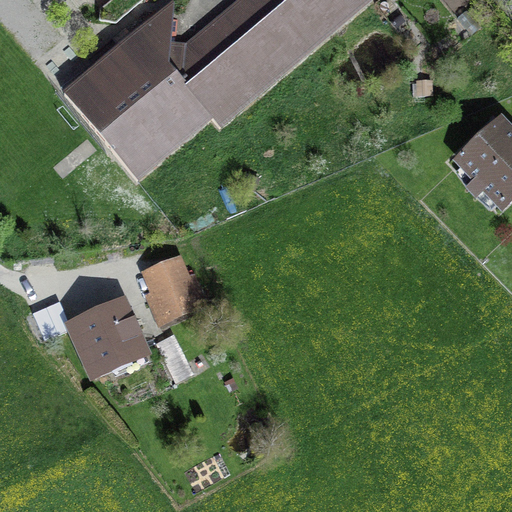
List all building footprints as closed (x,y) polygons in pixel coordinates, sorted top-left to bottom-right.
[(255,0),(188,56),(170,54),(171,32),(165,32),(167,12),(166,10),(159,17),(154,11),(91,64),(96,70),(64,96),(137,182),(211,120),(219,130),(373,0),(255,0)] [(110,0),(111,1),(100,10),(99,21),(116,23),(142,0),(110,0)] [(511,198),(511,138),(500,125),(461,162),(478,180),(467,190),(476,199),(486,189),(503,207),(511,198)] [(196,309),(176,263),(148,274),(168,321),(196,309)] [(60,303),(33,315),(44,342),(72,330),(60,303)] [(122,306),(71,328),(92,374),(110,366),(115,377),(147,363),(122,306)] [(177,334),(157,342),(174,384),(194,376),(177,334)]
